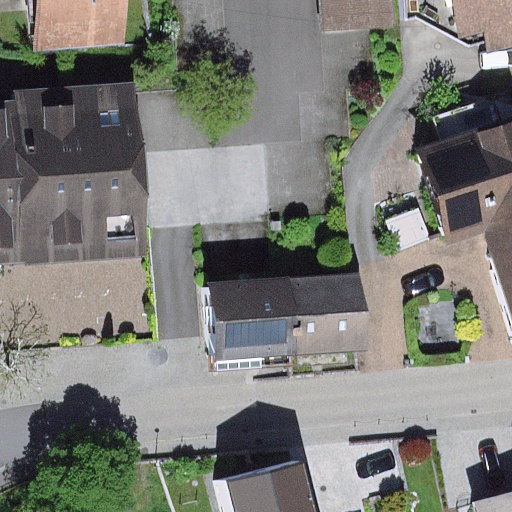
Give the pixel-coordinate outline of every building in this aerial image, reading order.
[(109,42),(106,0),(35,0),(38,46),(109,42)] [(393,0),(315,0),(319,32),(396,25),(393,0)] [(511,0),(456,0),(466,54),(511,45),(511,0)] [(126,88),(0,95),(0,258),(135,251),(126,88)] [(511,114),(407,149),(438,242),(476,230),(511,218),(511,114)] [(511,218),(476,230),(511,340),(511,339),(511,218)] [(347,282),(207,288),(210,372),(245,371),(245,355),(350,350),(347,282)] [(218,475),(227,511),(312,511),(297,454),(218,475)] [(511,511),(511,501),(474,511),(511,511)]
